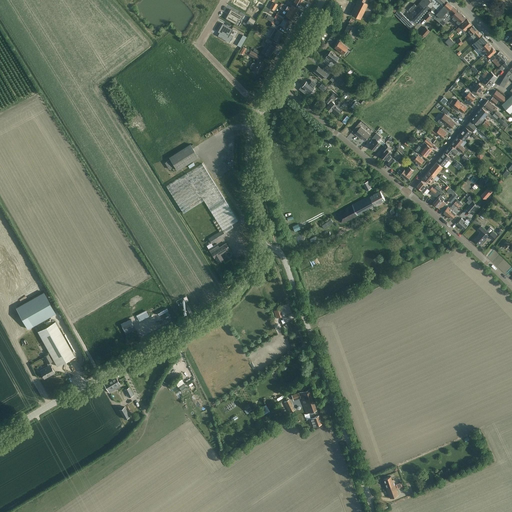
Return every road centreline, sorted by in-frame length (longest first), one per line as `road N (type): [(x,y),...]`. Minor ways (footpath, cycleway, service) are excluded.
road 1 (tertiary): [(0,435),(219,305),(258,248)]
road 2 (unclassified): [(372,511),(290,274),(281,256),(258,248)]
road 3 (residential): [(511,63),(407,192)]
road 4 (residential): [(407,192),(286,89)]
road 5 (residential): [(407,192),(511,288)]
road 6 (tertiary): [(258,248),(248,153),(257,114)]
road 7 (residential): [(259,110),(259,92),(309,0)]
road 8 (residential): [(224,0),(198,44),(246,95)]
